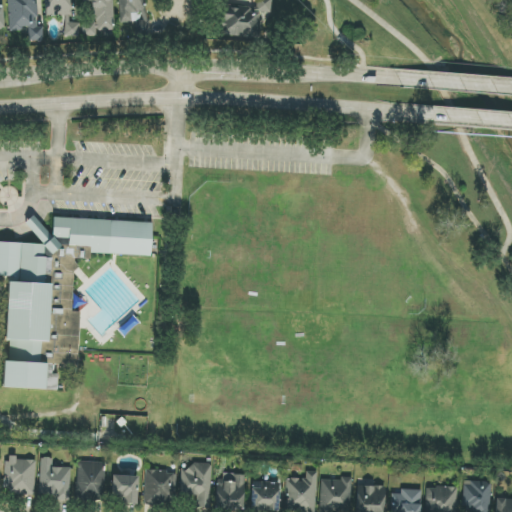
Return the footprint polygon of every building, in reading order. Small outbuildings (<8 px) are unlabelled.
[(8,0),(9,30),(28,30),(28,41),(43,41),(43,26),(36,26),(35,0),(8,0)] [(44,0),(44,16),(70,15),(69,0),(44,0)] [(112,0),(81,0),(82,1),(92,0),(94,22),(82,23),(83,36),(99,35),(98,32),(115,31),(112,0)] [(118,0),(119,23),(135,22),(135,36),(147,35),(145,0),(118,0)] [(221,36),(258,39),(260,12),(271,13),(271,0),(256,0),(256,9),(223,6),(221,36)] [(66,37),(80,36),(79,23),(65,23),(66,37)] [(152,223),(49,218),(49,220),(35,219),(33,244),(0,242),(0,276),(9,277),(5,362),(4,362),(2,388),(56,390),(57,365),(77,366),(80,312),(72,311),(74,259),(90,260),(90,254),(150,257),(152,223)] [(35,459),(6,458),(5,495),(34,496),(35,459)] [(70,468),(52,467),(52,458),(40,458),(39,495),(55,496),(55,500),(69,501),(70,468)] [(104,463),(76,462),(75,500),(103,501),(104,463)] [(180,497),(197,497),(197,508),(211,509),(211,463),(191,463),(191,469),(181,469),(180,497)] [(176,472),(145,471),(144,504),(175,505),(176,472)] [(286,479),(285,511),(315,511),(317,472),(306,472),(306,479),(286,479)] [(244,510),(245,475),(222,474),(222,482),(216,482),(215,509),(244,510)] [(137,505),(138,477),(112,476),(112,497),(121,498),(121,504),(137,505)] [(350,511),(351,478),(341,477),(341,481),(321,480),(320,511),(350,511)] [(465,481),(464,511),(489,511),(491,482),(465,481)] [(279,511),(279,482),(252,482),(251,511),(279,511)] [(384,511),(385,487),(357,486),(356,511),(384,511)] [(456,511),(457,488),(426,488),(426,511),(456,511)] [(391,511),(420,511),(421,490),(401,490),(401,494),(392,494),(391,511)] [(495,511),(511,511),(511,499),(496,499),(495,511)]
